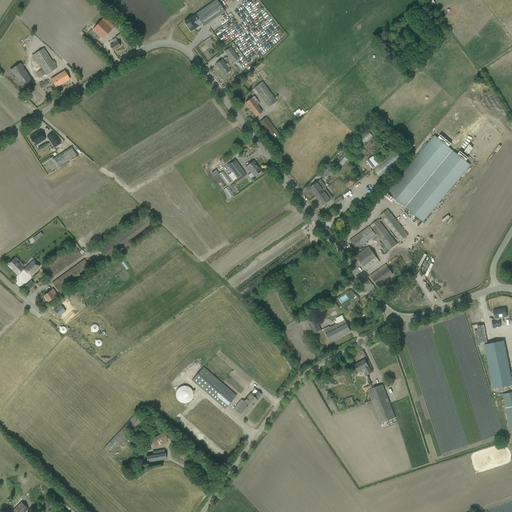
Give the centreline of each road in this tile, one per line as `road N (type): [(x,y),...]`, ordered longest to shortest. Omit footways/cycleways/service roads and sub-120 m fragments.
road 1 (tertiary): [(0,138),(152,45),(183,48),(328,244),(392,315)]
road 2 (unclassified): [(201,511),(286,391),(381,331),(392,315)]
